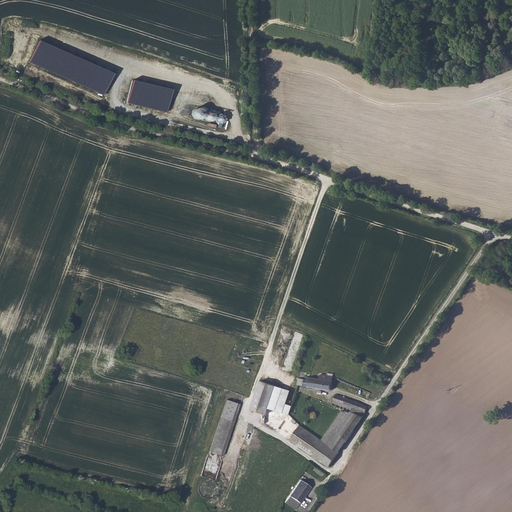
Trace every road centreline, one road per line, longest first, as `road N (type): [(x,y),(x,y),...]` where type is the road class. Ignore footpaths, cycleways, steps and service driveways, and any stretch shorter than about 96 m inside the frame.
road 1 (track): [(307,511),(491,232)]
road 2 (track): [(256,157),(96,117),(0,80)]
road 3 (track): [(511,237),(256,157)]
road 4 (track): [(256,157),(251,0)]
road 5 (track): [(279,318),(395,377)]
